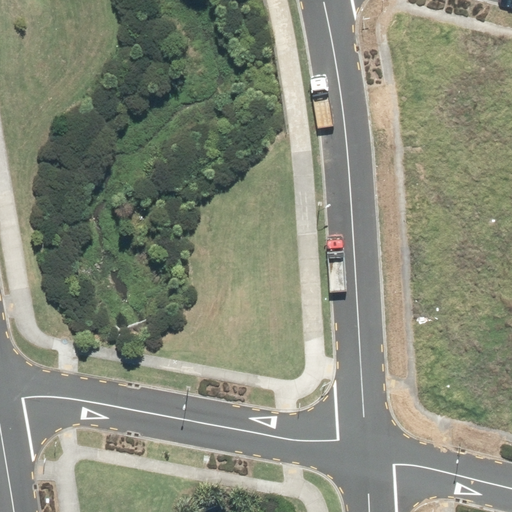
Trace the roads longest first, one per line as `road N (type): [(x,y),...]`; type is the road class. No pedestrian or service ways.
road 1 (residential): [(324,0),(352,212),(365,457)]
road 2 (residential): [(0,386),(365,457)]
road 3 (residential): [(365,457),(511,488)]
